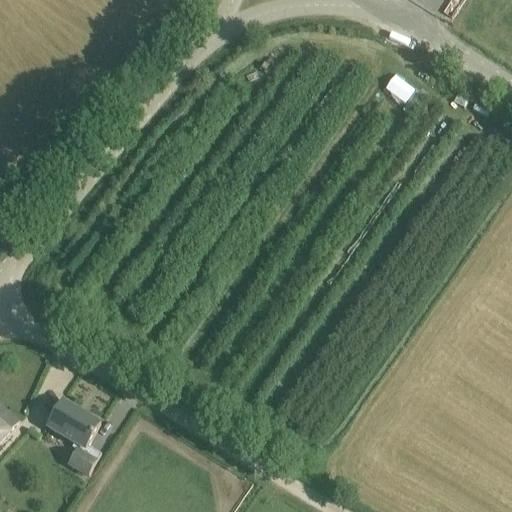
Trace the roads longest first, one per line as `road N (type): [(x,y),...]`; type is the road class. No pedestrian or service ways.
road 1 (unclassified): [(350,511),(0,308)]
road 2 (tertiary): [(216,31),(0,286)]
road 3 (tertiary): [(385,6),(307,3),(216,31)]
road 4 (tertiary): [(511,87),(385,6)]
